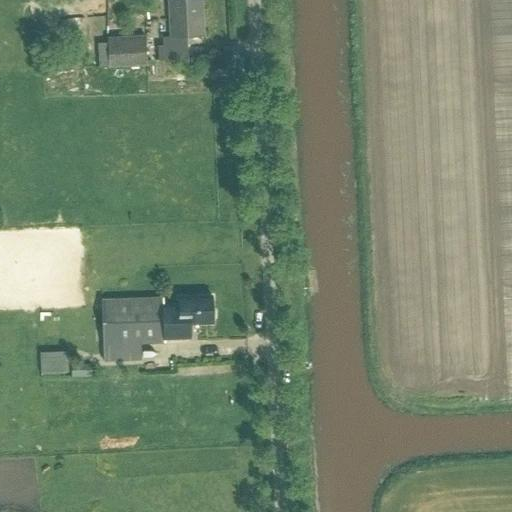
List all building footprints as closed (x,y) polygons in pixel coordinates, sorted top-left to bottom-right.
[(158,60),(187,59),(186,37),(203,36),(201,0),(167,0),(169,37),(162,37),(162,45),(157,46),(158,60)] [(103,39),(95,40),(97,66),(105,66),(103,39)] [(108,68),(146,65),(144,39),(107,41),(108,68)] [(163,337),(189,336),(189,322),(212,321),(211,296),(178,297),(179,305),(162,306),(161,298),(102,300),(104,360),(141,359),(141,344),(163,344),(163,337)] [(62,349),(37,350),(38,373),(63,372),(62,349)] [(91,377),(91,365),(71,365),(72,377),(91,377)]
